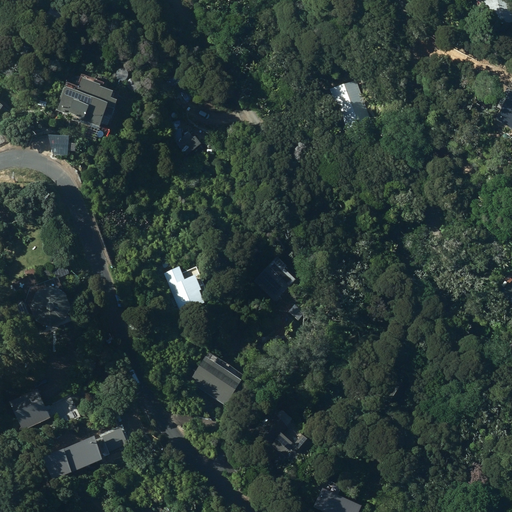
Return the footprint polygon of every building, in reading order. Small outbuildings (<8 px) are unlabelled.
[(511,3),(511,0),(485,0),(492,27),(511,21),(511,3)] [(52,5),(46,14),(52,18),(58,9),(52,5)] [(6,67),(13,75),(23,67),(16,59),(6,67)] [(144,74),(120,66),(115,83),(138,90),(144,74)] [(57,110),(99,127),(107,105),(114,108),(117,100),(111,97),(114,91),(100,86),(101,84),(83,77),(78,91),(66,86),(57,110)] [(333,89),(355,130),(373,120),(352,79),(333,89)] [(171,102),(164,106),(174,124),(181,121),(171,102)] [(183,144),(195,156),(203,146),(191,135),(183,144)] [(271,284),(277,277),(283,283),(292,274),(277,260),(258,279),(273,293),(276,290),(271,284)] [(163,273),(179,313),(205,303),(200,290),(201,290),(196,275),(185,280),(180,267),(163,273)] [(37,274),(13,283),(20,295),(41,286),(37,274)] [(511,281),(503,290),(511,299),(511,281)] [(51,328),(65,321),(71,307),(65,293),(50,287),(36,293),(30,308),(36,322),(51,328)] [(190,382),(227,404),(243,378),(206,356),(190,382)] [(408,384),(399,378),(386,399),(394,405),(408,384)] [(37,388),(11,401),(25,430),(52,417),(37,388)] [(272,443),(292,462),(302,451),(305,453),(315,442),(292,420),(295,417),(281,404),(253,434),(268,448),(272,443)] [(365,511),(367,509),(326,493),(318,511),(365,511)]
